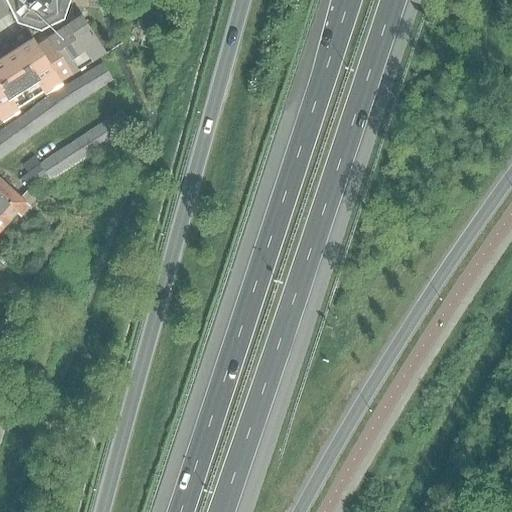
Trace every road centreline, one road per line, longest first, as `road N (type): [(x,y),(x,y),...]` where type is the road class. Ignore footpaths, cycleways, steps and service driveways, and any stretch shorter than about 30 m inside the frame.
road 1 (trunk): [(222,511),(392,0)]
road 2 (trunk): [(348,0),(179,511)]
road 3 (trunk): [(240,0),(101,511)]
road 4 (trunk): [(300,511),(413,315),(511,176)]
road 5 (track): [(113,96),(0,167)]
